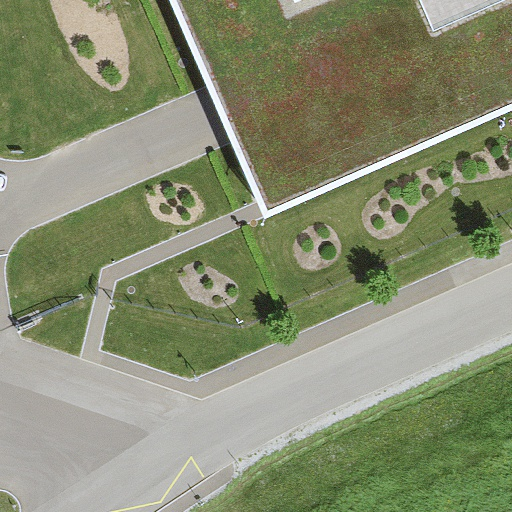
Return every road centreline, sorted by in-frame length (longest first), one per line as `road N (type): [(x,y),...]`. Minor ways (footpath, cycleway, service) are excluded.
road 1 (unknown): [(511,4),(0,207)]
road 2 (residential): [(511,301),(148,462)]
road 3 (residential): [(148,462),(0,462)]
